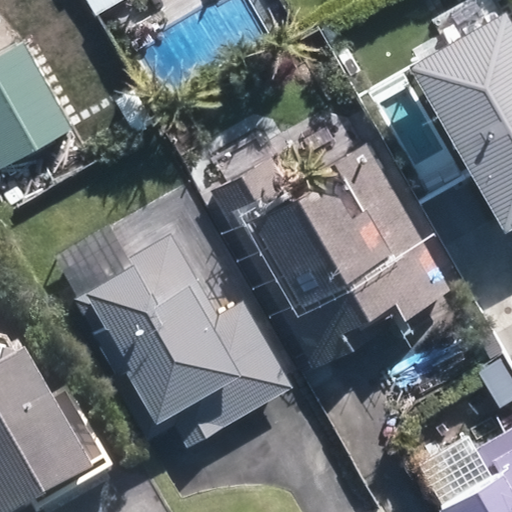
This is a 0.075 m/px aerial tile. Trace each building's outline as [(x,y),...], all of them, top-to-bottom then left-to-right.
[(82,0),(93,17),(121,0),(82,0)] [(511,229),(511,19),(509,14),(411,68),(504,234),(511,229)] [(22,43),(0,55),(0,165),(3,170),(71,130),(22,43)] [(202,189),(304,367),(380,323),(372,309),(383,301),(392,318),(444,289),(358,141),(274,188),(256,158),(202,189)] [(293,393),(246,309),(219,324),(172,240),(130,264),(134,270),(71,305),(152,445),(178,431),(190,452),(293,393)] [(6,372),(0,370),(0,511),(41,511),(86,487),(17,366),(6,372)] [(492,374),(475,383),(487,403),(504,394),(492,374)] [(511,511),(511,442),(506,446),(498,431),(462,451),(471,466),(422,494),(432,511),(511,511)]
